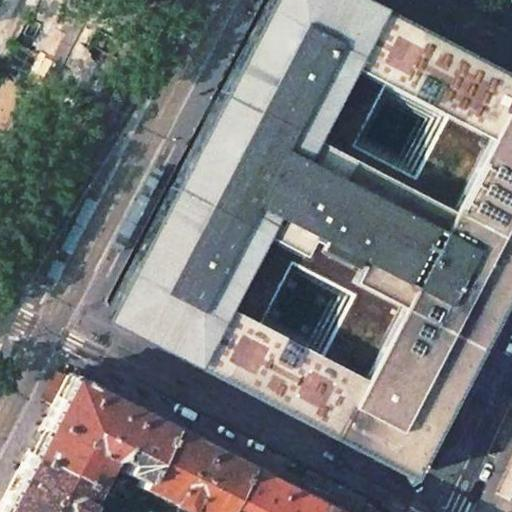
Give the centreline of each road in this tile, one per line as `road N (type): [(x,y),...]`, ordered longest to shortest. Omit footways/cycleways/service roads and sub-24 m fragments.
road 1 (tertiary): [(408,511),(0,304)]
road 2 (primary): [(176,0),(0,299)]
road 3 (residential): [(454,511),(511,383)]
